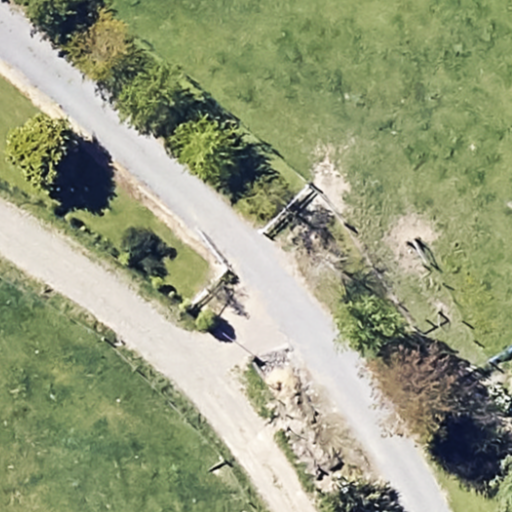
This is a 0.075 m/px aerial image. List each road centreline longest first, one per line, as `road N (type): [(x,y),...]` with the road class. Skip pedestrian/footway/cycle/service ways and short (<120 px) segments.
road 1 (track): [(404,511),(346,401),(223,238),(0,26)]
road 2 (track): [(0,216),(149,319),(298,511)]
